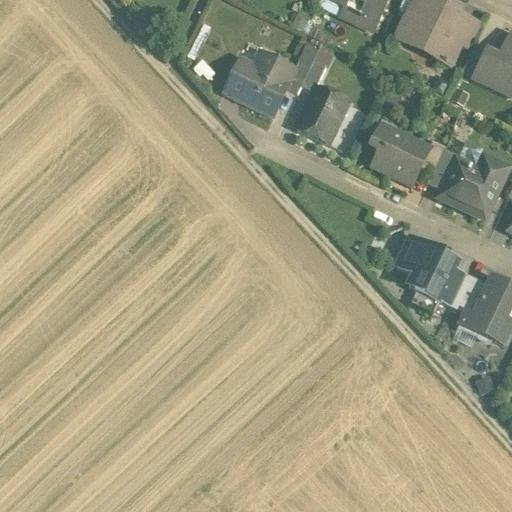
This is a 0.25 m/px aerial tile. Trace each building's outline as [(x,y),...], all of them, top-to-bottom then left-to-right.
[(303,0),(302,2),(316,8),(319,0),(303,0)] [(331,0),(360,14),(354,26),(370,33),(385,0),(331,0)] [(438,0),(416,0),(398,37),(437,55),(433,62),(449,69),(459,47),(445,41),(457,16),(458,16),(460,13),(441,4),(438,0)] [(458,16),(457,16),(445,41),(459,47),(465,50),(477,25),(458,16)] [(498,59),(485,53),(472,80),(508,98),(511,90),(511,37),(509,36),(498,59)] [(485,53),(473,47),(459,74),(472,80),(485,53)] [(292,74),(257,57),(249,73),(237,67),(222,97),(270,121),(283,93),(292,74)] [(325,71),(313,65),(300,90),(313,96),(315,91),(325,71)] [(307,73),(295,67),(292,74),(283,93),(295,98),(307,73)] [(348,107),(315,91),(313,96),(295,132),(328,148),(348,107)] [(427,152),(380,130),(370,152),(378,156),(371,170),(409,189),(418,171),(427,152)] [(443,151),(430,144),(427,152),(418,171),(430,177),(442,153),(443,151)] [(481,153),(463,145),(456,160),(457,160),(453,169),(465,175),(467,170),(475,174),(481,162),(478,160),(481,153)] [(456,160),(442,153),(430,177),(425,187),(440,194),(453,169),(457,160),(456,160)] [(506,173),(481,161),(481,162),(475,174),(467,170),(465,175),(453,169),(440,194),(436,201),(457,211),(458,208),(483,220),(506,173)] [(457,264),(409,242),(409,243),(396,270),(414,278),(408,290),(421,296),(439,304),(454,272),(457,264)] [(466,277),(454,272),(439,304),(451,310),(466,277)] [(488,288),(466,277),(451,310),(464,316),(464,314),(473,318),(488,288)] [(511,328),(511,290),(491,281),(488,288),(473,318),(464,314),(464,316),(458,327),(502,348),(511,328)] [(439,304),(421,296),(416,307),(434,315),(439,304)]
